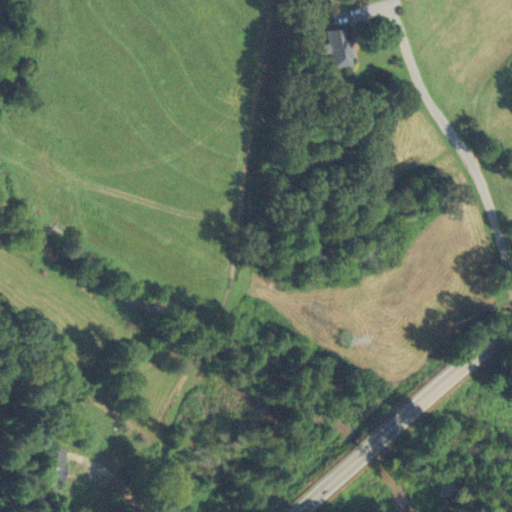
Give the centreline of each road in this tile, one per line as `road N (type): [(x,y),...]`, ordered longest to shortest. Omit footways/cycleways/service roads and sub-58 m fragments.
road 1 (primary): [(296,511),(408,410)]
road 2 (primary): [(408,410),(511,326)]
